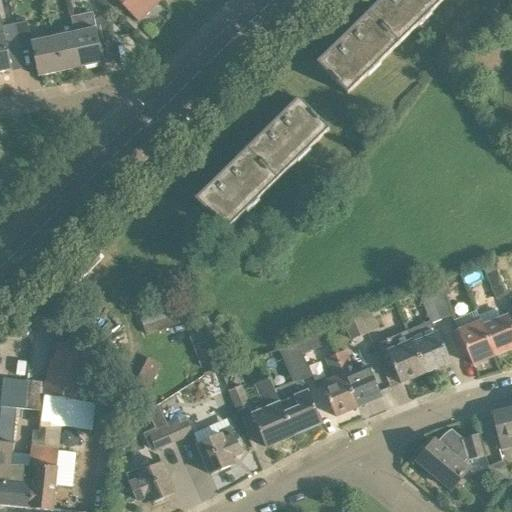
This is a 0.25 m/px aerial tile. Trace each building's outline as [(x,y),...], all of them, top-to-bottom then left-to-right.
[(115,0),(116,1),(138,23),(161,0),(115,0)] [(383,0),(368,15),(398,46),(444,0),(383,0)] [(106,18),(93,20),(92,13),(70,18),(74,34),(81,69),(103,64),(99,45),(111,42),(106,18)] [(346,97),(398,46),(368,15),(316,66),(346,97)] [(26,22),(14,25),(19,50),(31,47),(30,44),(31,43),(26,22)] [(19,50),(14,25),(0,28),(0,73),(11,71),(7,52),(19,50)] [(52,39),(60,73),(81,69),(74,34),(52,39)] [(52,39),(31,43),(30,44),(31,47),(38,78),(60,73),(52,39)] [(246,151),(277,182),(329,131),(298,100),(246,151)] [(225,233),(277,182),(246,151),(194,202),(225,233)] [(507,296),(495,271),(483,276),(495,301),(507,296)] [(430,288),(443,320),(452,316),(444,297),(450,295),(444,281),(430,288)] [(417,293),(428,323),(430,322),(432,325),(443,320),(430,288),(417,293)] [(145,337),(165,330),(182,323),(184,323),(175,299),(136,313),(145,337)] [(359,316),(367,335),(378,331),(370,311),(359,316)] [(511,325),(508,315),(482,326),(494,357),(511,350),(511,325)] [(367,335),(359,316),(344,322),(352,341),(367,335)] [(494,357),(482,326),(481,323),(455,334),(465,358),(468,357),(472,366),(494,357)] [(297,343),(302,356),(327,345),(322,332),(297,343)] [(451,363),(438,334),(413,344),(426,374),(451,363)] [(426,374),(413,344),(412,343),(399,348),(395,336),(382,341),(392,365),(395,364),(404,383),(426,374)] [(297,343),(277,351),(291,385),(274,392),(294,437),(322,425),(309,393),(306,395),(301,383),(312,379),(311,377),(302,356),(297,343)] [(51,362),(44,384),(42,412),(38,431),(33,431),(31,443),(31,447),(27,481),(27,483),(33,484),(29,510),(47,511),(52,511),(58,451),(43,449),(44,444),(45,429),(91,432),(95,404),(80,402),(90,361),(93,349),(57,345),(54,363),(51,362)] [(345,352),(335,356),(358,408),(382,398),(368,367),(349,375),(346,368),(351,366),(345,352)] [(334,418),(358,408),(335,356),(325,360),(331,375),(334,382),(322,387),(334,418)] [(148,359),(131,392),(145,399),(162,366),(148,359)] [(0,408),(26,411),(28,383),(3,380),(0,408)] [(265,449),(294,437),(274,392),(270,381),(255,387),(265,411),(252,417),(265,449)] [(26,411),(42,412),(44,384),(28,383),(26,411)] [(238,414),(249,410),(240,389),(229,393),(238,414)] [(147,414),(154,429),(157,436),(149,439),(155,452),(176,443),(168,423),(166,423),(158,405),(147,414)] [(511,410),(492,415),(498,439),(511,435),(511,410)] [(168,423),(176,443),(193,436),(184,416),(168,423)] [(232,459),(242,455),(230,427),(218,432),(220,437),(197,447),(210,476),(234,465),(232,459)] [(439,441),(437,444),(435,442),(417,463),(451,492),(469,470),(464,467),(468,462),(486,457),(480,435),(462,440),(450,431),(444,435),(439,441)] [(0,506),(2,507),(6,466),(12,467),(12,466),(14,444),(0,443),(0,506)] [(511,472),(503,462),(488,468),(489,472),(507,488),(511,483),(511,472)] [(137,470),(126,475),(127,478),(137,503),(147,499),(150,505),(154,503),(164,499),(175,494),(163,467),(161,464),(138,474),(137,470)] [(6,466),(2,507),(29,510),(33,484),(27,483),(27,481),(23,481),(25,467),(12,466),(12,467),(6,466)] [(205,503),(219,492),(209,479),(195,490),(205,503)]
